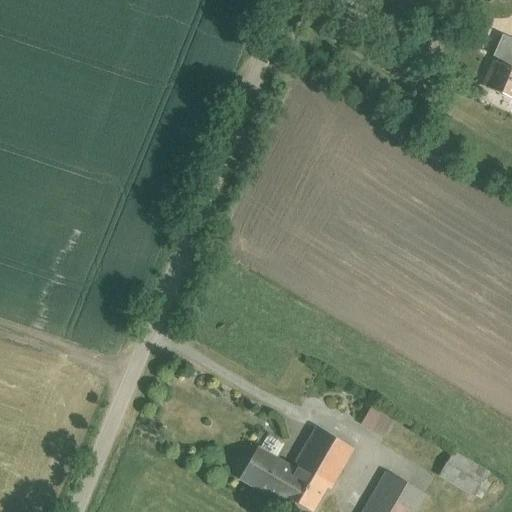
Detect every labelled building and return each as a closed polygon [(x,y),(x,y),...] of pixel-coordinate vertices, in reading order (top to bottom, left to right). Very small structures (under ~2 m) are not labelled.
[(497,59),(485,89),(511,100),(511,40),(502,36),(493,57),(497,59)] [(373,413),(363,430),(382,441),(392,424),(373,413)] [(255,450),(238,483),(294,511),(302,511),(304,511),(306,511),(320,511),(353,450),(316,431),(295,470),(255,450)] [(457,456),(440,482),(476,504),(493,477),(457,456)] [(387,477),(366,511),(418,511),(426,500),(387,477)]
